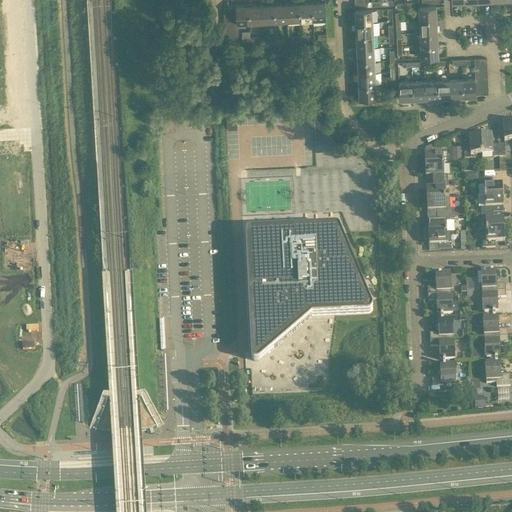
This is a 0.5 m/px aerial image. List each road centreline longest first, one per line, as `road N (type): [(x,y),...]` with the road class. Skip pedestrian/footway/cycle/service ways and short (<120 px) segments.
road 1 (primary): [(511,442),(203,467)]
road 2 (primary): [(206,494),(511,469)]
road 3 (residential): [(38,134),(49,355),(40,377),(0,415)]
road 4 (primary): [(0,496),(189,495)]
road 5 (primary): [(186,468),(0,470)]
road 6 (residential): [(375,146),(345,103),(341,0)]
road 7 (residential): [(30,0),(38,134)]
road 8 (residential): [(419,388),(412,261)]
